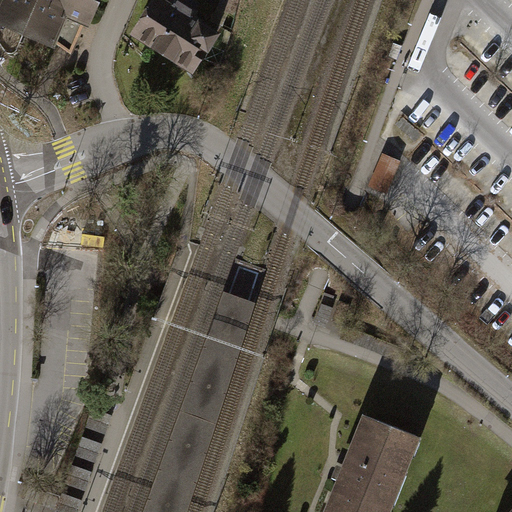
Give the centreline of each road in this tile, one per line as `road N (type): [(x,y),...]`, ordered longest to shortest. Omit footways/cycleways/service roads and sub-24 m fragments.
road 1 (tertiary): [(511,403),(224,153),(175,129),(124,138)]
road 2 (residential): [(122,0),(103,67),(124,138)]
road 3 (tertiary): [(0,260),(0,395)]
road 4 (tertiary): [(124,138),(0,183)]
